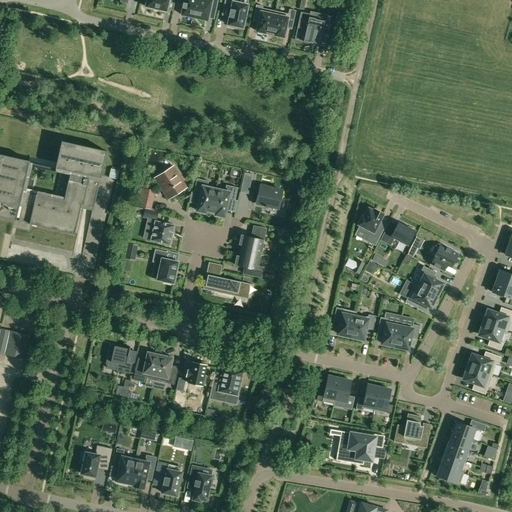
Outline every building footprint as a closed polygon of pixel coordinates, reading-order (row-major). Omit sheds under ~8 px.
[(144,0),(144,4),(146,5),(145,7),(153,9),(158,10),(166,11),(169,2),(174,3),(175,0),(144,0)] [(183,8),(181,15),(194,18),(197,0),(177,0),(176,3),(182,5),(182,8),(183,8)] [(197,0),(194,18),(195,18),(196,16),(198,17),(198,18),(208,21),(210,9),(216,11),(218,0),(197,0)] [(236,27),(243,28),(248,5),(233,2),(233,0),(224,0),(223,8),(230,10),(228,17),(229,17),(227,25),(229,25),(229,27),(235,29),(236,27)] [(263,6),(256,5),(252,21),(258,22),(256,31),(265,33),(266,31),(270,33),(275,11),(262,8),(263,6)] [(296,11),(289,9),(288,14),(275,11),(270,33),(275,34),(275,35),(284,37),(286,28),(292,29),(296,11)] [(306,30),(303,42),(310,43),(310,42),(319,44),(320,41),(326,42),(329,29),(323,27),(324,21),(315,19),(315,18),(309,17),(310,14),(300,12),(297,28),(306,30)] [(0,154),(0,217),(74,234),(80,208),(86,209),(87,206),(93,208),(95,199),(95,200),(106,151),(61,141),(55,168),(65,170),(70,171),(68,179),(65,192),(63,200),(41,195),(23,191),(25,181),(29,161),(0,154)] [(173,166),(155,178),(168,199),(187,187),(173,166)] [(119,175),(120,169),(114,167),(112,174),(119,175)] [(245,173),(243,181),(250,183),(252,174),(245,173)] [(197,179),(194,192),(201,193),(197,211),(205,213),(206,210),(211,211),(215,189),(207,187),(208,181),(197,179)] [(215,189),(211,211),(216,213),(215,215),(224,217),(228,199),(235,201),(238,188),(226,185),(225,191),(215,189)] [(260,185),(256,203),(265,205),(265,206),(267,206),(267,205),(278,207),(282,190),(260,185)] [(140,194),(137,206),(149,209),(151,209),(155,191),(153,191),(141,188),(140,194)] [(360,225),(358,229),(368,234),(365,240),(375,245),(383,230),(376,227),(383,214),(374,210),(374,211),(368,209),(364,217),(362,216),(358,225),(360,225)] [(145,210),(143,217),(148,218),(155,219),(156,220),(158,213),(145,210)] [(151,240),(170,245),(174,225),(155,221),(151,240)] [(386,228),(380,240),(390,245),(393,238),(407,245),(415,231),(398,222),(394,231),(386,228)] [(241,235),(239,244),(242,244),(241,250),(260,254),(261,248),(266,229),(253,226),(251,238),(241,235)] [(413,243),(408,252),(414,255),(418,246),(413,243)] [(433,259),(430,264),(441,269),(444,264),(451,268),(458,254),(450,250),(451,249),(446,247),(446,248),(440,245),(433,258),(433,259)] [(154,249),(151,262),(154,262),(160,264),(156,279),(156,280),(163,281),(163,284),(171,285),(171,283),(173,283),(178,262),(164,259),(166,252),(154,249)] [(237,256),(235,265),(245,267),(243,274),(261,278),(264,268),(258,266),(260,254),(241,250),(239,257),(237,256)] [(359,260),(353,272),(358,275),(364,263),(359,260)] [(414,284),(438,296),(442,289),(441,288),(443,284),(437,281),(438,281),(433,278),(436,272),(423,266),(420,273),(422,274),(416,285),(414,284)] [(498,272),(496,279),(497,279),(496,281),(511,286),(511,274),(500,270),(499,273),(498,272)] [(203,288),(203,289),(243,298),(246,284),(251,285),(251,284),(208,275),(204,289),(203,288)] [(494,283),(492,289),(493,290),(492,292),(506,297),(504,303),(509,305),(511,299),(511,286),(496,281),(495,283),(494,283)] [(414,284),(405,302),(417,308),(420,303),(425,305),(426,304),(431,307),(433,303),(434,304),(438,296),(414,284)] [(336,307),(333,321),(340,322),(338,328),(339,328),(338,334),(342,335),(342,336),(350,338),(356,312),(336,307)] [(485,314),(482,322),(507,331),(511,319),(511,311),(501,307),(499,314),(494,312),(493,312),(488,310),(486,314),(485,314)] [(356,312),(350,338),(359,340),(359,338),(363,339),(364,334),(365,334),(366,328),(373,330),(376,316),(368,314),(368,317),(356,314),(356,312)] [(380,317),(377,331),(384,332),(383,338),(382,344),(386,345),(386,346),(394,348),(400,324),(387,321),(388,319),(380,317)] [(439,320),(438,329),(447,330),(448,321),(439,320)] [(482,322),(479,330),(480,331),(479,335),(485,337),(484,337),(490,339),(487,345),(501,350),(503,343),(498,341),(503,330),(507,331),(482,322)] [(400,324),(394,348),(403,350),(403,348),(407,349),(409,343),(411,338),(417,340),(420,326),(413,324),(412,327),(400,324)] [(0,329),(0,328),(0,353),(5,354),(24,359),(29,335),(10,331),(0,329)] [(106,364),(117,367),(116,371),(130,374),(133,361),(129,361),(130,357),(128,357),(130,347),(129,347),(129,349),(126,349),(126,347),(110,344),(110,345),(112,345),(110,353),(109,353),(108,356),(109,356),(108,364),(106,364)] [(394,349),(390,359),(400,362),(403,352),(394,349)] [(469,358),(466,366),(492,375),(496,364),(498,364),(501,357),(485,351),(483,358),(478,356),(478,357),(472,355),(471,359),(469,358)] [(137,362),(133,380),(146,383),(147,379),(154,380),(161,353),(154,352),(154,354),(148,352),(147,352),(147,353),(145,364),(137,362)] [(161,353),(154,380),(174,385),(177,371),(170,370),(172,358),(172,359),(172,358),(172,357),(172,358),(166,356),(166,354),(161,353)] [(188,370),(186,376),(188,377),(187,382),(202,386),(202,383),(204,383),(206,376),(204,375),(206,365),(205,365),(205,363),(198,361),(198,363),(192,362),(190,370),(188,370)] [(466,366),(463,374),(465,375),(463,379),(469,381),(469,382),(474,383),(472,390),(485,394),(492,375),(466,366)] [(212,384),(209,398),(226,401),(228,394),(237,396),(243,371),(223,367),(219,386),(212,384)] [(319,389),(316,400),(322,401),(322,402),(334,404),(339,378),(337,378),(337,377),(331,375),(330,376),(328,376),(325,390),(319,389)] [(179,378),(176,390),(183,391),(185,379),(179,378)] [(339,378),(334,404),(335,399),(346,402),(345,408),(351,409),(354,397),(347,396),(351,381),(348,380),(348,379),(342,378),(342,379),(339,378)] [(358,398),(356,409),(362,410),(362,408),(374,410),(379,387),(376,387),(377,385),(370,384),(370,385),(367,385),(364,399),(358,398)] [(379,387),(374,410),(385,413),(385,412),(391,413),(393,405),(387,404),(390,390),(388,389),(388,388),(381,386),(381,388),(379,387)] [(461,397),(464,390),(457,387),(454,395),(461,397)] [(129,393),(128,400),(136,401),(137,395),(129,393)] [(477,405),(486,407),(489,396),(480,394),(477,405)] [(511,399),(511,396),(505,394),(503,401),(510,404),(511,399)] [(397,425),(394,441),(395,442),(395,440),(403,442),(403,438),(419,441),(418,446),(426,448),(429,436),(428,435),(428,434),(427,434),(421,433),(423,425),(422,425),(422,426),(419,426),(421,418),(421,417),(420,417),(420,416),(419,416),(408,414),(405,428),(398,426),(398,425),(397,425)] [(456,422),(452,433),(472,440),(476,429),(484,432),(486,425),(471,420),(469,426),(456,422)] [(336,458),(336,460),(356,464),(357,458),(364,459),(371,461),(374,446),(382,448),(384,436),(360,432),(360,434),(341,431),(340,433),(342,434),(341,441),(349,442),(348,450),(342,450),(341,459),(336,458)] [(452,433),(448,444),(469,451),(472,440),(452,433)] [(448,444),(445,454),(465,462),(469,451),(448,444)] [(84,461),(81,474),(87,475),(86,477),(93,478),(93,476),(95,477),(97,468),(98,461),(109,463),(112,449),(97,445),(95,454),(85,452),(85,454),(83,454),(82,461),(84,461)] [(113,466),(113,468),(119,469),(117,477),(116,481),(118,481),(117,483),(125,485),(126,483),(130,484),(135,459),(122,456),(124,451),(117,449),(113,466)] [(445,454),(441,465),(463,473),(461,472),(465,462),(445,454)] [(135,459),(130,484),(134,485),(134,486),(143,489),(145,479),(147,473),(152,474),(156,458),(147,456),(145,462),(135,459)] [(160,462),(157,475),(164,477),(163,484),(164,484),(163,487),(162,493),(176,496),(182,472),(181,472),(167,469),(168,464),(160,462)] [(441,465),(437,476),(459,484),(463,473),(441,465)] [(192,466),(188,483),(194,484),(194,485),(196,486),(195,490),(193,499),(200,501),(200,499),(206,500),(209,486),(211,486),(213,479),(211,478),(211,476),(199,473),(200,467),(192,466)] [(350,501),(347,511),(385,511),(386,510),(385,510),(375,507),(369,506),(369,505),(368,505),(362,504),(362,503),(361,503),(361,505),(351,502),(351,501),(350,501)]
